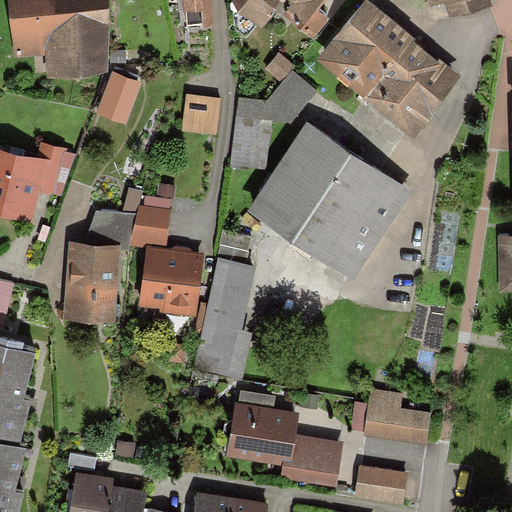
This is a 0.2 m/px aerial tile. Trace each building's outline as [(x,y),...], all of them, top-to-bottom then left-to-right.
[(57,41),(54,0),(12,0),(18,51),(42,49),(41,40),(57,41)] [(109,0),(54,0),(57,41),(56,70),(109,63),(111,24),(109,0)] [(248,0),(263,12),(272,0),(248,0)] [(321,0),(293,0),(287,7),(312,32),(327,15),(316,6),(321,0)] [(458,75),(366,0),(343,28),(345,30),(327,52),(414,123),(419,117),(421,118),(426,112),(429,109),(458,75)] [(431,0),(433,3),(453,14),(491,3),(489,0),(431,0)] [(268,99),(241,95),(237,113),(290,121),(317,89),(295,68),(268,99)] [(221,98),(189,94),(185,126),(217,130),(221,98)] [(403,185),(311,123),(255,205),(354,272),(380,234),(373,229),(403,185)] [(75,152),(46,146),(44,160),(39,178),(53,181),(51,189),(66,192),(75,152)] [(44,160),(0,148),(0,205),(30,213),(39,178),(44,160)] [(102,227),(103,208),(97,208),(83,244),(116,247),(130,248),(132,244),(123,244),(124,229),(102,227)] [(139,211),(103,208),(102,227),(124,229),(123,244),(132,244),(132,227),(139,211)] [(254,235),(223,228),(216,257),(219,258),(247,264),(254,235)] [(511,232),(500,232),(501,289),(511,288),(511,232)] [(83,244),(75,244),(74,260),(70,264),(69,270),(70,276),(73,279),(70,308),(96,311),(96,299),(113,300),(116,247),(83,244)] [(201,254),(151,247),(148,269),(146,268),(142,300),(164,303),(164,299),(195,303),(201,254)] [(247,264),(219,258),(195,360),(231,369),(255,267),(247,264)] [(15,281),(0,277),(0,322),(5,323),(15,281)] [(34,348),(0,338),(0,511),(17,511),(24,488),(13,485),(25,441),(18,440),(30,395),(22,393),(34,348)] [(429,411),(371,403),(367,432),(425,440),(429,411)] [(296,413),(238,404),(237,414),(231,416),(225,420),(224,427),(229,432),(227,452),(243,454),(244,449),(292,457),(294,437),(296,413)] [(340,443),(294,437),(292,457),(289,473),(333,480),(340,443)] [(407,470),(361,463),(356,493),(403,500),(407,470)] [(105,511),(111,481),(76,474),(70,511),(105,511)] [(144,511),(149,488),(111,481),(105,511),(144,511)] [(230,511),(232,502),(196,497),(193,511),(230,511)] [(265,511),(266,507),(232,502),(230,511),(265,511)]
